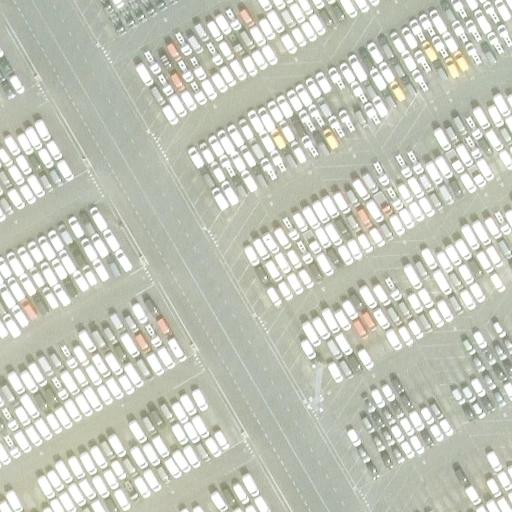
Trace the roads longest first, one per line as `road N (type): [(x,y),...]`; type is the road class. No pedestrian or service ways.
road 1 (unknown): [(164,268),(511,67)]
road 2 (unknown): [(0,115),(199,0)]
road 3 (unknown): [(164,268),(0,363)]
